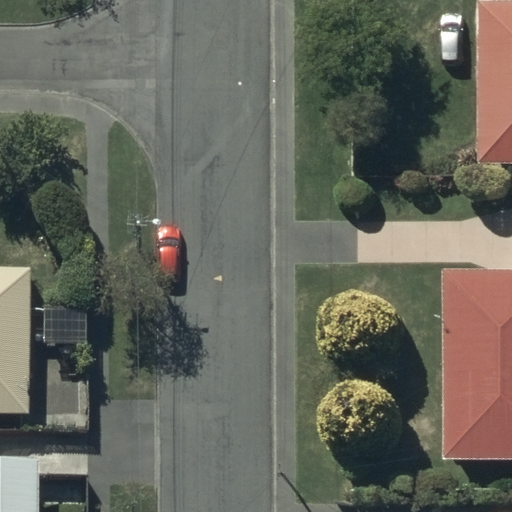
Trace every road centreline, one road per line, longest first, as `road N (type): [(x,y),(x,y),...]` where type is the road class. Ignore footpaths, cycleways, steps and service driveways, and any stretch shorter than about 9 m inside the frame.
road 1 (residential): [(217,64),(216,511)]
road 2 (residential): [(217,64),(0,62)]
